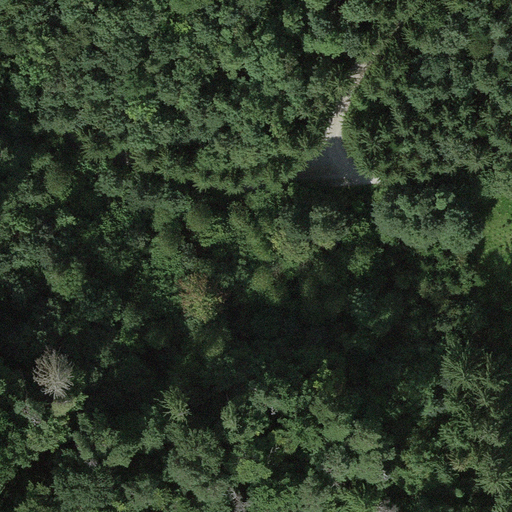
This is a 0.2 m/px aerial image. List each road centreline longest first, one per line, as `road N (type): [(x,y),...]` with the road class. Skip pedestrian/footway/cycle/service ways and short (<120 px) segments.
road 1 (track): [(339,181),(242,188),(182,182),(0,118)]
road 2 (track): [(339,181),(337,123),(345,95),(416,0)]
road 3 (track): [(511,149),(421,172),(339,181)]
